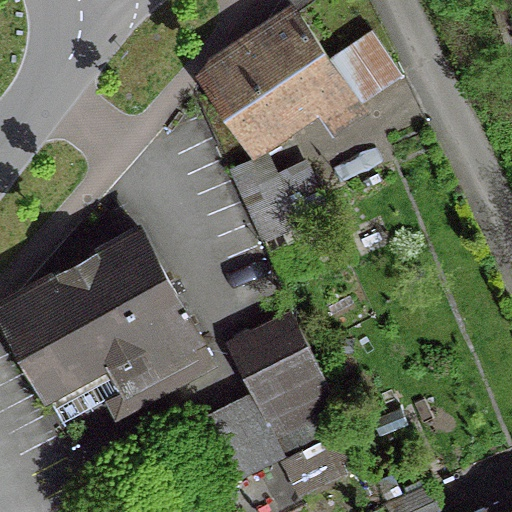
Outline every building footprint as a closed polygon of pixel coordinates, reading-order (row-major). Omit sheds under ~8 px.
[(511,0),(491,7),(505,46),(511,43),(511,0)] [(294,14),(197,78),(244,149),(341,85),(354,104),(398,75),(368,31),(325,60),(294,14)] [(0,309),(0,318),(38,389),(99,355),(118,393),(154,373),(163,389),(210,364),(138,234),(0,309)] [(211,471),(219,488),(231,511),(284,511),(300,504),(277,459),(282,456),(277,447),(340,416),(287,313),(224,343),(252,397),(190,429),(211,471)] [(435,511),(425,487),(384,505),(387,511),(435,511)]
